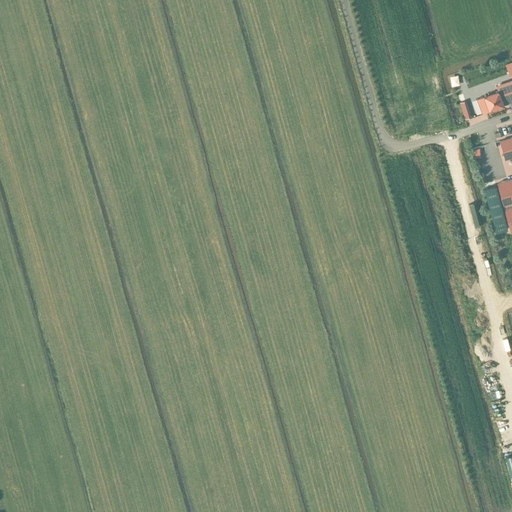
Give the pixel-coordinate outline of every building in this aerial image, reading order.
[(503,90),(477,99),(478,102),(482,112),(511,101),(511,81),(511,82),(501,86),(503,90)] [(511,137),(500,141),(505,159),(511,156),(511,137)] [(511,178),(498,183),(511,231),(511,230),(511,178)] [(496,185),(484,188),(496,233),(508,230),(496,185)] [(511,252),(502,256),(505,268),(511,265),(511,252)] [(504,414),(493,417),(498,436),(509,434),(504,414)]
